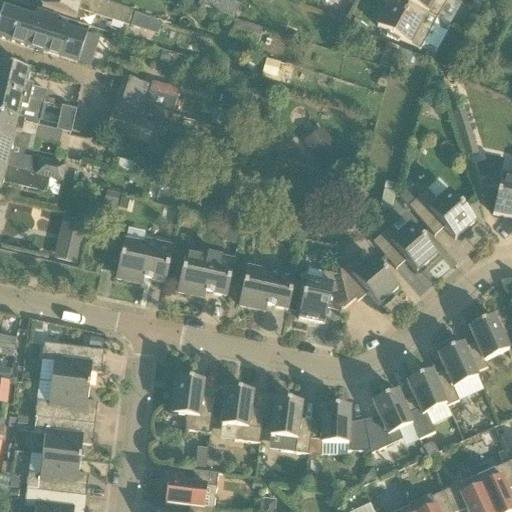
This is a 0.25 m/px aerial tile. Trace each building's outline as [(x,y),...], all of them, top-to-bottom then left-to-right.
[(132,13),(102,3),(93,0),(44,0),(42,9),(75,20),(81,22),(84,14),(127,28),(129,24),(132,13)] [(223,0),(218,0),(214,13),(234,21),(239,6),(223,0)] [(448,0),(400,0),(415,8),(437,20),(448,0)] [(437,20),(415,8),(409,19),(389,8),(386,12),(384,11),(377,23),(380,24),(377,28),(388,34),(386,37),(398,43),(400,41),(420,52),(437,20)] [(56,27),(59,18),(37,11),(34,19),(3,9),(0,18),(0,40),(77,65),(78,63),(89,66),(97,42),(86,38),(87,36),(70,31),(56,27)] [(138,14),(133,28),(144,32),(149,18),(138,14)] [(253,27),(235,23),(231,38),(258,46),(262,31),(253,27)] [(0,94),(44,105),(46,94),(25,88),(29,74),(0,67),(0,94)] [(152,84),(150,88),(123,79),(117,99),(143,107),(172,115),(179,91),(152,84)] [(225,93),(221,107),(232,110),(236,97),(225,93)] [(0,119),(38,129),(44,105),(0,94),(0,119)] [(172,115),(143,107),(117,99),(112,116),(138,124),(153,129),(167,133),(172,115)] [(153,129),(138,124),(112,116),(106,134),(125,139),(140,144),(140,145),(147,148),(153,129)] [(35,141),(38,129),(0,119),(0,145),(25,152),(28,139),(35,141)] [(455,128),(465,159),(479,155),(469,123),(455,128)] [(325,174),(344,160),(322,129),(303,143),(325,174)] [(136,156),(140,145),(140,144),(125,139),(121,151),(136,156)] [(23,159),(25,152),(0,145),(0,169),(49,182),(49,181),(61,185),(66,170),(49,165),(23,159)] [(45,196),(49,182),(0,169),(0,193),(2,186),(31,192),(45,196)] [(208,195),(223,199),(225,200),(220,220),(234,226),(238,205),(232,203),(238,179),(204,171),(202,179),(208,180),(205,193),(208,194),(208,195)] [(511,179),(501,177),(493,217),(511,221),(511,179)] [(437,203),(430,195),(428,192),(415,203),(406,193),(400,198),(411,212),(432,235),(442,227),(454,242),(475,224),(448,194),(437,203)] [(112,227),(119,196),(106,193),(103,206),(105,207),(101,224),(112,227)] [(223,199),(208,195),(202,216),(218,221),(223,199)] [(64,217),(54,259),(76,264),(86,222),(64,217)] [(392,228),(379,239),(372,232),(366,237),(373,245),(393,268),(403,260),(416,275),(436,257),(410,227),(399,236),(392,228)] [(143,281),(151,282),(164,286),(173,248),(146,243),(145,247),(125,243),(116,281),(142,287),(143,281)] [(205,294),(212,296),(226,299),(234,262),(207,256),(206,261),(186,256),(178,295),(203,300),(205,294)] [(365,293),(367,296),(378,308),(398,290),(372,260),(360,270),(353,262),(340,274),(341,278),(349,307),(365,293)] [(266,308),(274,309),(287,313),(296,275),(269,269),(268,274),(248,270),(239,308),(265,314),(266,308)] [(344,311),(349,307),(341,278),(323,274),(321,285),(306,282),(298,321),(324,327),(328,307),(344,311)] [(476,376),(488,371),(484,363),(509,352),(494,320),(487,323),(483,321),(477,324),(476,328),(469,331),(475,345),(464,350),(476,376)] [(11,358),(13,359),(16,341),(0,337),(0,357),(11,359),(11,358)] [(101,341),(91,340),(90,349),(100,351),(101,341)] [(39,383),(89,389),(91,374),(101,376),(104,353),(44,346),(42,362),(39,383)] [(460,403),(459,402),(454,391),(478,380),(476,376),(464,350),(462,347),(456,350),(452,348),(446,351),(445,355),(438,358),(444,372),(433,378),(446,407),(447,409),(460,403)] [(446,407),(433,378),(431,374),(425,377),(421,376),(415,379),(413,382),(407,385),(413,400),(402,405),(412,427),(419,442),(436,435),(427,416),(446,407)] [(180,381),(176,381),(172,416),(187,418),(185,433),(210,436),(214,402),(201,400),(203,384),(192,383),(190,380),(183,379),(180,381)] [(0,402),(8,404),(12,382),(0,380),(0,402)] [(87,403),(89,389),(39,383),(35,419),(95,426),(97,405),(87,403)] [(229,392),(226,392),(221,427),(236,429),(234,443),(259,446),(263,412),(250,411),(252,395),(241,394),(239,391),(232,390),(229,392)] [(412,427),(402,405),(397,394),(390,397),(387,396),(380,399),(379,402),(372,405),(379,420),(364,423),(371,454),(372,456),(403,442),(399,433),(412,427)] [(269,452),(295,455),(308,457),(312,423),(300,422),(301,406),(290,404),(288,401),(281,401),(278,403),(275,402),(269,452)] [(371,454),(364,423),(349,426),(349,410),(338,410),(335,407),(328,407),(326,409),(322,409),(322,457),(348,458),(348,454),(371,454)] [(92,448),(95,426),(35,419),(33,435),(45,436),(43,457),(80,461),(82,447),(92,448)] [(504,453),(498,456),(503,467),(509,464),(504,453)] [(43,457),(31,456),(26,492),(86,499),(88,477),(78,476),(80,461),(43,457)] [(511,470),(509,464),(503,467),(476,479),(490,511),(511,511),(511,503),(507,493),(511,490),(511,470)] [(362,485),(374,483),(371,470),(365,471),(360,478),(362,485)] [(213,511),(216,489),(218,476),(193,473),(191,486),(168,483),(165,506),(188,509),(204,511),(204,510),(213,511)] [(10,488),(19,489),(20,484),(17,480),(11,479),(10,488)] [(466,511),(490,511),(476,479),(443,494),(451,511),(464,511),(466,511)] [(262,483),(252,482),(251,492),(261,493),(262,483)] [(10,491),(9,501),(18,502),(19,492),(10,491)] [(84,511),(86,499),(26,492),(24,507),(36,509),(35,511),(84,511)] [(451,511),(443,494),(431,499),(435,508),(426,511),(451,511)]
